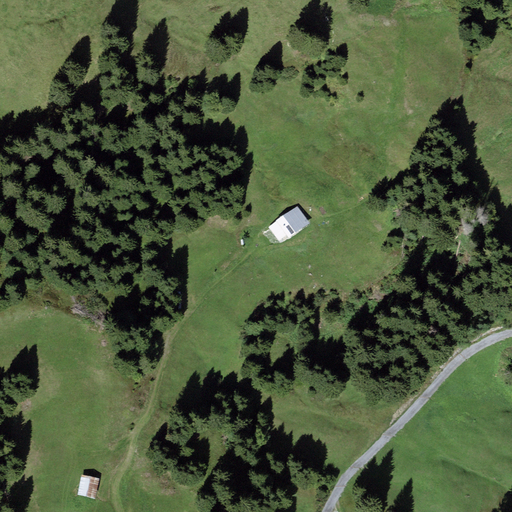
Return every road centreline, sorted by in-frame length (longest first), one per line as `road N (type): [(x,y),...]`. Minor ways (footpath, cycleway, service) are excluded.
road 1 (track): [(511,335),(481,344),(345,477),(329,511)]
road 2 (track): [(129,511),(135,431),(183,321)]
